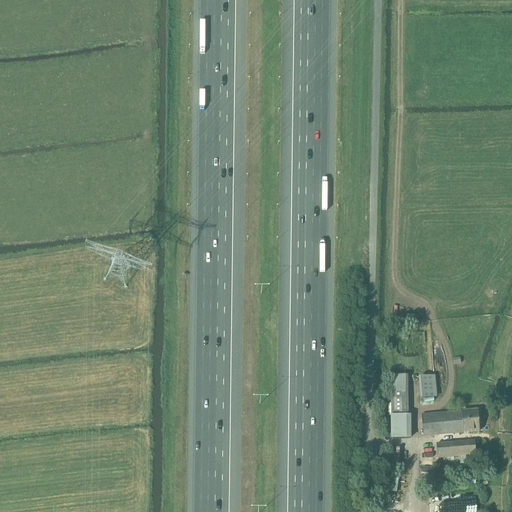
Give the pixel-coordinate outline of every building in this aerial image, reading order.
[(406,375),(386,376),(388,414),(407,414),(406,375)] [(435,375),(418,377),(421,399),(437,397),(435,375)] [(476,410),(421,415),(422,437),(478,432),(476,410)] [(407,414),(388,414),(388,437),(409,438),(409,414),(407,414)] [(474,441),(436,444),(438,459),(459,457),(460,466),(466,465),(466,456),(475,455),(474,441)]
